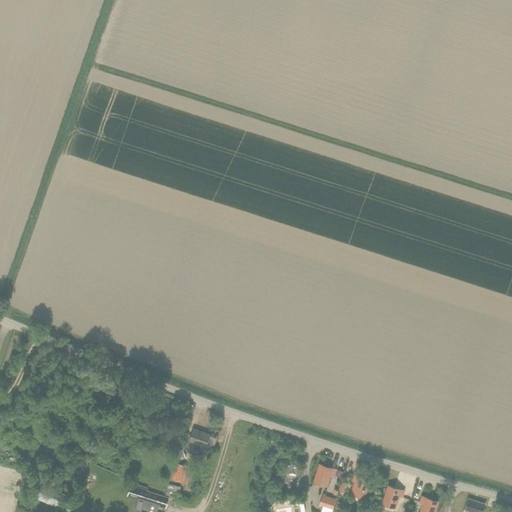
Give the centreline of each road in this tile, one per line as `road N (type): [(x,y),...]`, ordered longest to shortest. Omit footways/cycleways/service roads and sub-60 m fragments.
road 1 (unclassified): [(309,439),(0,320)]
road 2 (unclassified): [(455,486),(309,439)]
